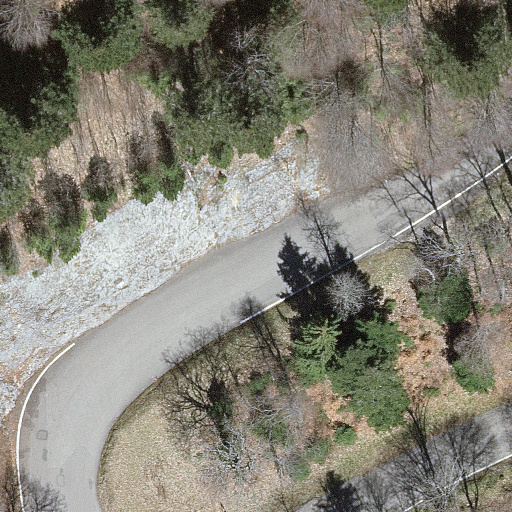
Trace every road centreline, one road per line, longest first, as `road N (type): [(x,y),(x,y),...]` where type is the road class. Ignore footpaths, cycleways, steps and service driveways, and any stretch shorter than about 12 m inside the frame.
road 1 (tertiary): [(73,511),(67,480),(77,423),(137,347),(379,218),(511,128)]
road 2 (tertiary): [(511,429),(354,511)]
